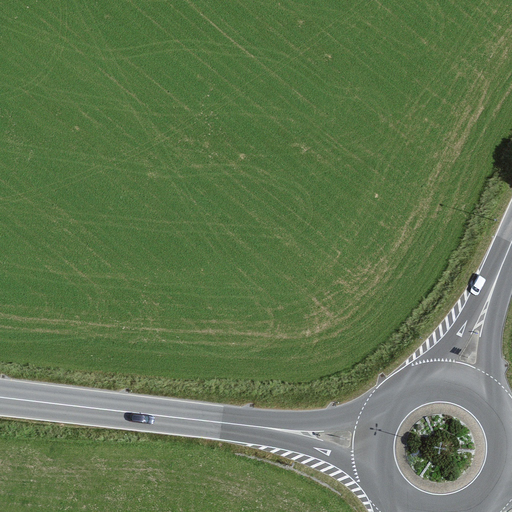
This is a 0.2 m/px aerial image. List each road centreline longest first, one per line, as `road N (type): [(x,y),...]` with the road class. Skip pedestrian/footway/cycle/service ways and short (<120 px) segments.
road 1 (tertiary): [(370,443),(0,397)]
road 2 (primary): [(458,384),(511,249)]
road 3 (primary): [(458,384),(418,384),(400,393),(375,423),(370,443)]
